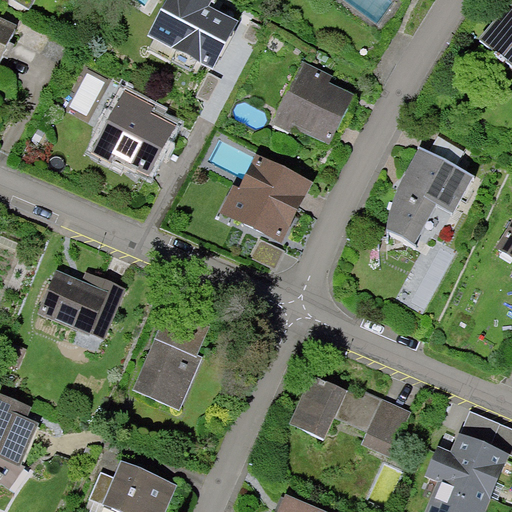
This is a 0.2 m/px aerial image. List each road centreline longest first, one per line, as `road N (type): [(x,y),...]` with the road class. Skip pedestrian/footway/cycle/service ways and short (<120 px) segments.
road 1 (residential): [(300,309),(363,169),(458,0)]
road 2 (residential): [(300,309),(0,180)]
road 3 (residential): [(511,401),(300,309)]
road 4 (residential): [(208,511),(300,309)]
